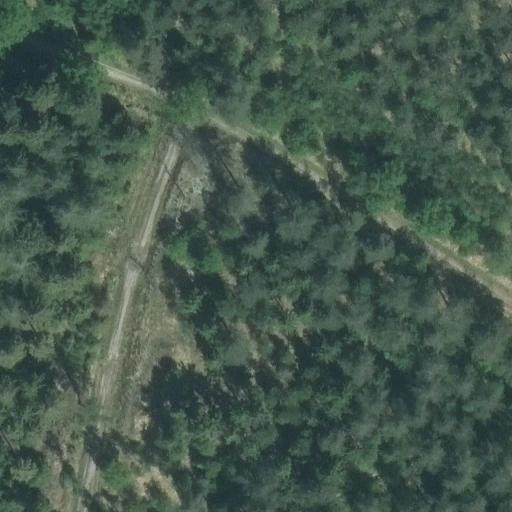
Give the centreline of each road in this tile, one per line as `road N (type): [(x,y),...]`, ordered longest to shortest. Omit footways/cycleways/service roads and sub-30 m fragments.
road 1 (track): [(89,511),(145,228),(195,102)]
road 2 (track): [(195,102),(511,300)]
road 3 (track): [(0,24),(195,102)]
road 4 (track): [(297,0),(195,102)]
